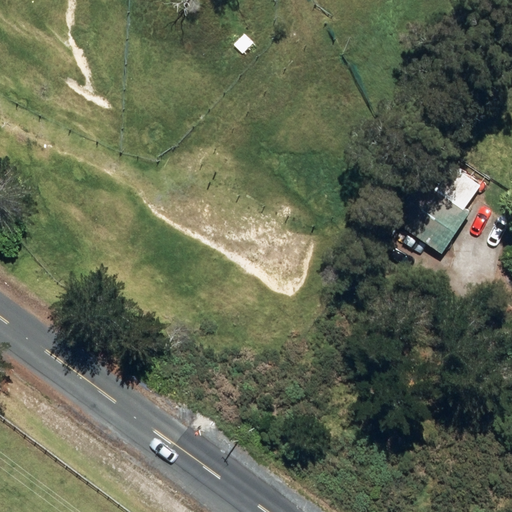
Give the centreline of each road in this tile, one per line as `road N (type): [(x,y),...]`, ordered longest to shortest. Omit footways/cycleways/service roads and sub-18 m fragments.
road 1 (tertiary): [(264,511),(0,318)]
road 2 (unknown): [(511,368),(474,284),(479,228)]
